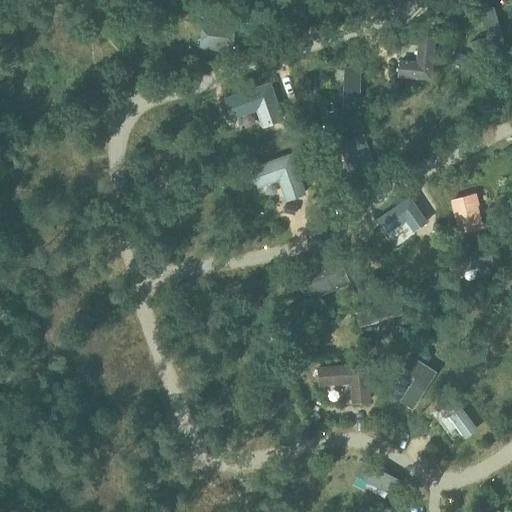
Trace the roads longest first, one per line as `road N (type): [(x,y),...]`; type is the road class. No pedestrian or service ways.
road 1 (unknown): [(132,282),(311,252),(487,133),(511,126)]
road 2 (unknown): [(511,450),(469,484),(441,485),(360,442),(223,468),(206,458)]
